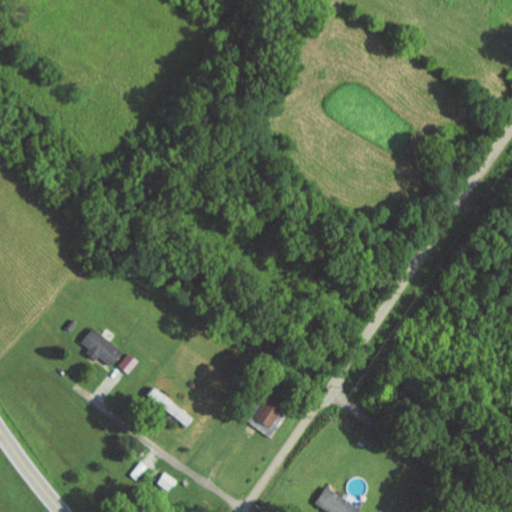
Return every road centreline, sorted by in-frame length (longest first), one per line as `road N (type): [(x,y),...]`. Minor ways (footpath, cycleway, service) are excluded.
road 1 (tertiary): [(245,511),(511,128)]
road 2 (residential): [(492,511),(331,388)]
